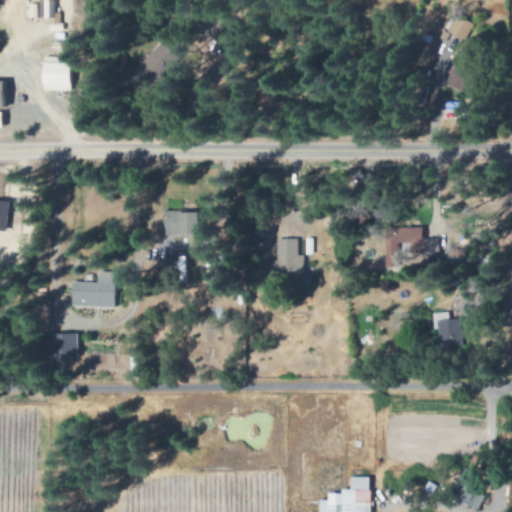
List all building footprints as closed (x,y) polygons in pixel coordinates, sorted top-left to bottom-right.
[(461,44),(472,25),(452,13),(441,32),(461,44)] [(137,95),(178,61),(164,43),(122,78),(137,95)] [(41,90),(68,91),(68,57),(41,57),(41,90)] [(9,202),(0,200),(0,231),(6,232),(9,202)] [(197,234),(197,211),(162,212),(162,235),(197,234)] [(384,268),(397,268),(396,234),(384,234),(384,268)] [(275,239),(276,262),(269,262),(270,274),(286,273),(287,281),(302,281),(301,255),(296,255),(296,239),(275,239)] [(113,308),(114,273),(97,272),(96,283),(71,282),(70,307),(113,308)] [(460,348),(458,319),(447,320),(447,313),(434,314),(436,349),(460,348)] [(75,334),(43,334),(44,358),(76,357),(75,334)] [(452,500),(477,510),(483,493),(459,483),(452,500)]
